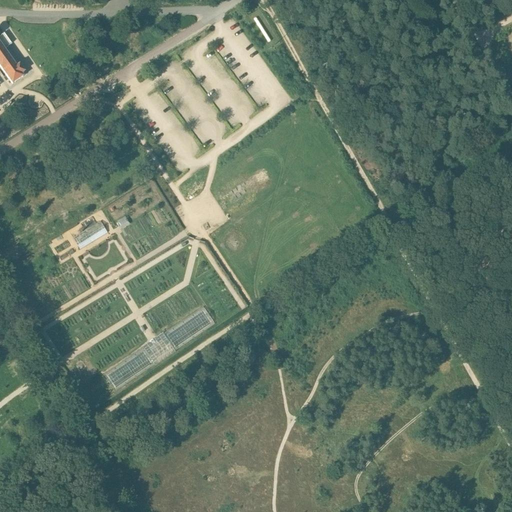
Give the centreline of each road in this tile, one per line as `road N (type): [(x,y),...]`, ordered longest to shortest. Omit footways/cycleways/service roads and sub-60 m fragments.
road 1 (track): [(386,220),(511,448)]
road 2 (track): [(256,0),(386,220)]
road 3 (unclassified): [(0,11),(185,12),(240,0)]
road 4 (track): [(75,434),(0,304)]
